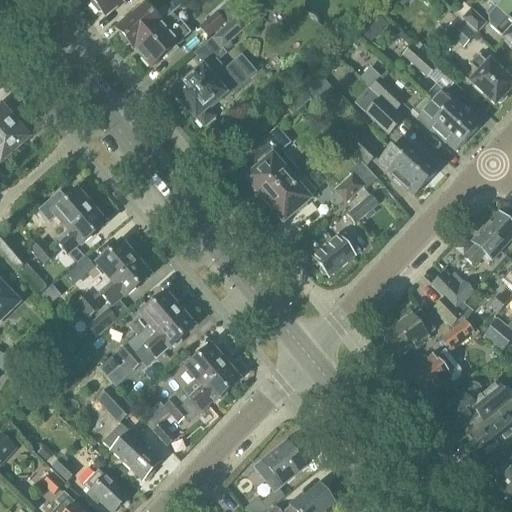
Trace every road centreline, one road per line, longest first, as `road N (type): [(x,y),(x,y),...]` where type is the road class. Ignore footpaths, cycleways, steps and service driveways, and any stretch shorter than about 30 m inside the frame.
road 1 (tertiary): [(307,356),(102,114)]
road 2 (residential): [(307,356),(486,165)]
road 3 (residential): [(163,511),(307,356)]
road 4 (tertiary): [(433,511),(307,356)]
road 5 (tertiary): [(102,114),(3,0)]
road 6 (residential): [(0,205),(102,114)]
